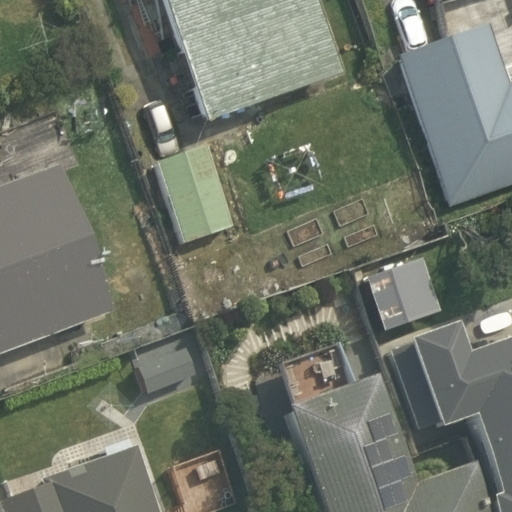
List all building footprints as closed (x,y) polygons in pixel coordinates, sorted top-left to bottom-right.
[(160,0),(203,122),(339,74),(313,0),(160,0)] [(486,25),(394,57),(446,208),(511,185),(511,83),(507,86),(486,25)] [(59,165),(0,187),(0,354),(114,312),(59,165)] [(496,496),(487,499),(491,511),(511,511),(511,336),(463,354),(452,325),(404,342),(436,430),(468,418),(496,496)] [(374,376),(282,408),(318,511),(484,511),(468,465),(412,485),(374,376)] [(156,511),(134,447),(38,480),(41,488),(0,502),(0,511),(156,511)] [(210,461),(170,478),(184,511),(216,511),(230,506),(210,461)]
